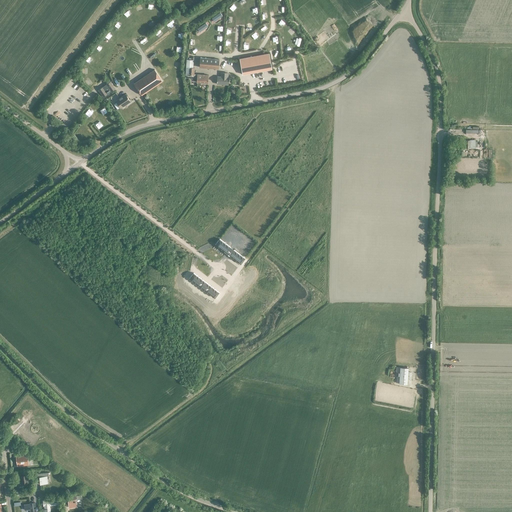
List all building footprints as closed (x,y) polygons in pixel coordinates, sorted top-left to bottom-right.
[(269,53),(239,58),(242,74),(272,69),(269,53)] [(219,59),(200,57),(199,67),(218,68),(219,59)] [(194,67),(193,67),(193,59),(187,59),(186,66),(186,73),(189,73),(189,78),(194,79),(194,70),(194,67)] [(155,69),(134,83),(142,95),(163,81),(155,69)] [(208,82),(209,74),(197,74),(197,82),(208,82)] [(111,81),(98,90),(103,97),(116,89),(111,81)] [(121,108),(131,101),(126,94),(116,100),(121,108)] [(472,140),(465,140),(466,148),(472,148),(476,148),(476,140),(472,140)] [(220,239),(215,244),(241,264),(245,258),(220,239)] [(194,273),(189,279),(215,298),(219,292),(194,273)] [(230,303),(245,302),(251,307),(260,295),(255,291),(254,276),(247,276),(247,291),(247,292),(245,295),(230,295),(230,303)] [(400,367),(399,383),(407,383),(408,367),(400,367)] [(28,454),(16,456),(17,466),(21,466),(21,463),(29,462),(28,454)] [(47,476),(48,476),(48,472),(37,473),(38,482),(40,482),(40,484),(48,483),(47,476)] [(76,499),(77,499),(77,495),(66,497),(67,505),(68,505),(69,507),(77,506),(76,499)] [(50,505),(54,504),(59,504),(58,499),(43,501),(44,505),(45,509),(46,509),(48,509),(50,508),(50,505)] [(30,504),(24,504),(25,510),(30,509),(30,511),(38,511),(38,507),(36,507),(35,502),(30,503),(30,504)]
